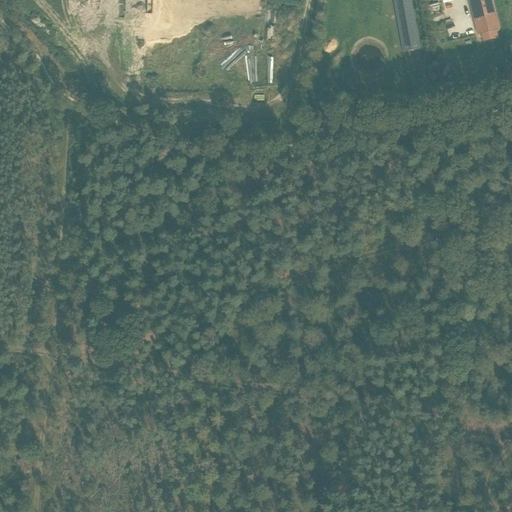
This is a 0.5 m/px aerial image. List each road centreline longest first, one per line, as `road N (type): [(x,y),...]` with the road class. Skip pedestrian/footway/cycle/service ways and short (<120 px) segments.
road 1 (track): [(465,419),(50,355)]
road 2 (track): [(492,113),(465,419)]
road 3 (track): [(50,355),(71,94)]
road 4 (track): [(71,94),(179,137),(286,142)]
road 5 (track): [(286,142),(492,113)]
road 6 (track): [(50,355),(36,511)]
